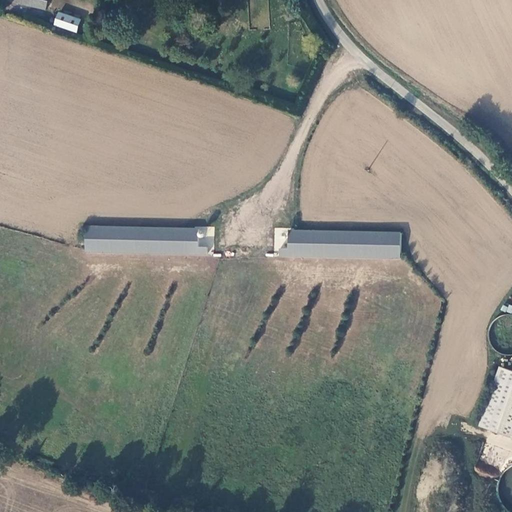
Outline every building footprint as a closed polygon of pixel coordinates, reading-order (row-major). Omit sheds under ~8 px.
[(6,0),(44,9),(46,1),(40,0),(6,0)] [(59,17),(55,31),(76,39),(81,25),(59,17)] [(86,228),(85,252),(207,253),(207,247),(198,247),(199,229),(86,228)] [(279,254),(400,256),(401,231),(288,230),(288,248),(279,248),(279,254)] [(511,313),(511,311),(511,306),(503,304),(501,310),(511,313)] [(511,371),(501,368),(481,426),(511,437),(511,371)]
